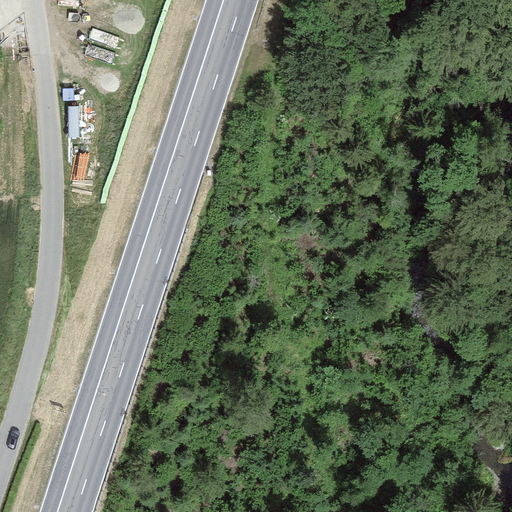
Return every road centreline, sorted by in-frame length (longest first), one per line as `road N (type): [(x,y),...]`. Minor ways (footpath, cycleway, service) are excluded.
road 1 (primary): [(233,0),(67,511)]
road 2 (unclassified): [(34,0),(51,160),(50,266),(30,374),(0,470)]
